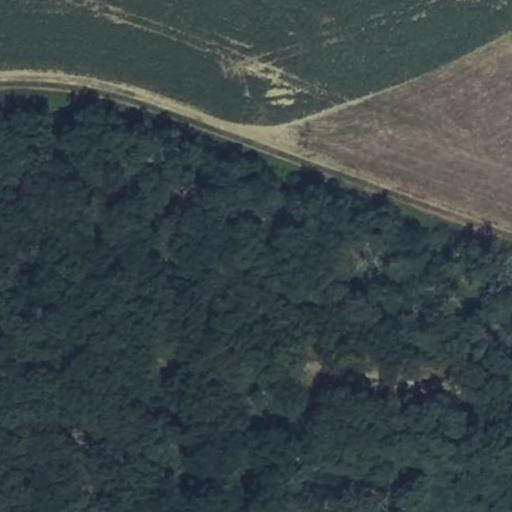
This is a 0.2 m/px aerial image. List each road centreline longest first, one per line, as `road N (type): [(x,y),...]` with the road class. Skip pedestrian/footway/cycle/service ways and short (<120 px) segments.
road 1 (track): [(511,236),(176,108),(98,91),(0,86)]
road 2 (track): [(0,376),(103,355),(332,373),(511,403)]
